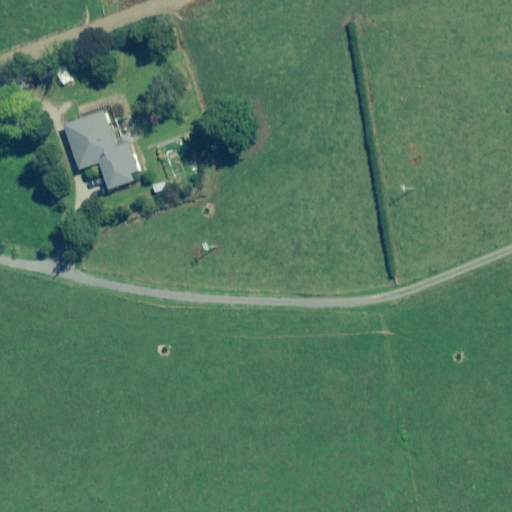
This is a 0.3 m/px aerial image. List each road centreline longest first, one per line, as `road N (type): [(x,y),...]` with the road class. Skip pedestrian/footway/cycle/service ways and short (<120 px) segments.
road 1 (track): [(511,259),(358,313),(223,310),(0,255)]
road 2 (track): [(0,65),(160,0)]
